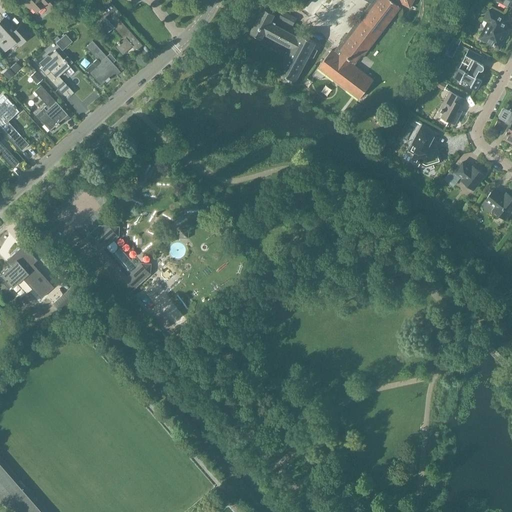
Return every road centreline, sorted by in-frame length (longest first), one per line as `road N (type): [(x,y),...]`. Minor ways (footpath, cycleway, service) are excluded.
road 1 (residential): [(0,205),(184,40)]
road 2 (residential): [(511,65),(476,135),(511,170)]
